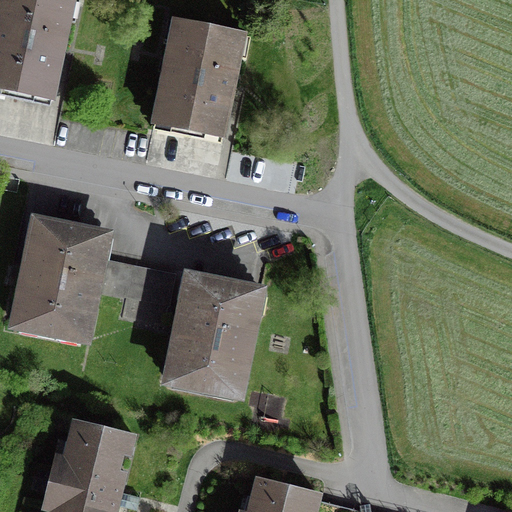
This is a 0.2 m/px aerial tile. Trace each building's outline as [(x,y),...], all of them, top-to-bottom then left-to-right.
[(73,0),(0,0),(0,3),(0,89),(53,101),(73,0)] [(244,36),(174,22),(154,124),(224,138),(244,36)] [(107,237),(36,222),(15,325),(86,340),(96,291),(127,297),(123,318),(164,326),(174,276),(102,262),(107,237)] [(260,293),(189,278),(168,381),(239,396),(260,293)] [(130,456),(134,437),(77,423),(73,442),(80,444),(75,462),(58,457),(46,509),(57,511),(116,511),(117,506),(126,508),(129,495),(121,493),(125,474),(118,472),(122,454),(130,456)] [(313,511),(318,496),(259,481),(255,499),(259,500),(255,511),(313,511)]
